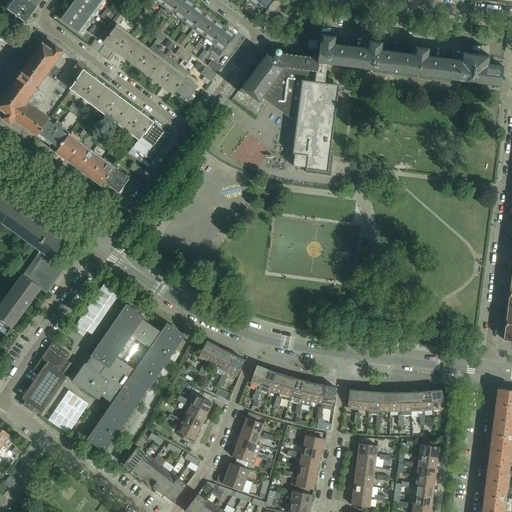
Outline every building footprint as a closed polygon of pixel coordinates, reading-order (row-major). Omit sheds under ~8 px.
[(31,14),(11,0),(5,9),(16,16),(12,21),(21,28),(31,14)] [(37,6),(28,0),(11,0),(31,14),(37,6)] [(84,0),(76,0),(74,4),(93,18),(99,10),(84,0)] [(101,0),(84,0),(99,10),(105,2),(101,0)] [(195,6),(187,0),(167,0),(163,6),(183,22),(195,6)] [(74,4),(68,12),(87,26),(93,18),(74,4)] [(215,21),(195,6),(183,22),(203,37),(215,21)] [(143,8),(137,15),(140,17),(146,9),(143,8)] [(146,9),(140,17),(142,19),(148,11),(146,9)] [(106,11),(103,14),(111,19),(113,16),(106,11)] [(81,34),(87,26),(68,12),(62,20),(81,34)] [(132,21),(135,16),(128,12),(125,15),(132,21)] [(111,19),(103,14),(101,16),(109,22),(111,19)] [(145,24),(140,20),(136,25),(141,29),(145,24)] [(235,36),(215,21),(203,37),(224,52),(235,36)] [(163,22),(157,30),(160,32),(165,24),(163,22)] [(140,43),(117,26),(116,28),(111,24),(100,39),(105,42),(104,43),(127,60),(140,43)] [(94,27),(92,30),(99,36),(101,33),(94,27)] [(99,36),(92,30),(90,33),(97,38),(99,36)] [(0,41),(7,44),(11,36),(0,31),(0,41)] [(313,58),(305,56),(282,54),(282,53),(282,51),(281,51),(281,50),(280,50),(279,49),(278,49),(277,49),(277,50),(276,50),(275,51),(274,53),(274,54),(275,56),(272,59),(267,55),(266,55),(241,89),(240,89),(238,92),(235,97),(233,98),(233,99),(232,100),(256,117),(264,106),(262,105),(265,101),(262,99),(262,98),(266,101),(270,104),(273,107),(277,109),(281,112),(285,115),(289,117),(293,120),(296,123),(294,138),(292,154),(294,155),(293,167),(306,168),(306,170),(328,173),(330,157),(330,155),(335,117),(339,86),(324,84),(325,79),(326,73),(327,68),(327,65),(368,70),(371,70),(469,83),(475,84),(476,84),(488,86),(500,87),(501,83),(502,83),(503,76),(502,75),(503,66),(501,66),(498,66),(488,64),(489,62),(489,61),(489,57),(480,56),(480,53),(481,53),(482,46),(471,45),(470,52),(471,52),(471,55),(462,53),(461,53),(460,61),(428,57),(429,49),(415,47),(414,55),(409,55),(401,54),(394,53),(386,52),(381,51),(382,43),(368,41),(367,49),(335,45),(336,37),(321,35),(320,43),(318,43),(318,41),(309,40),(309,42),(308,47),(308,49),(314,50),(313,58)] [(163,45),(167,40),(162,37),(158,42),(156,44),(160,47),(162,44),(163,45)] [(183,37),(177,45),(180,47),(185,39),(183,37)] [(41,45),(20,73),(16,78),(16,79),(14,81),(0,100),(0,117),(3,119),(9,124),(12,120),(36,137),(36,136),(48,120),(25,103),(62,52),(45,39),(41,45)] [(185,39),(180,47),(182,49),(188,41),(185,39)] [(162,60),(140,43),(127,60),(150,77),(162,60)] [(176,55),(181,58),(185,53),(180,50),(176,55)] [(203,52),(197,60),(200,62),(205,54),(203,52)] [(195,61),(189,57),(185,53),(181,58),(188,64),(189,63),(192,65),(195,61)] [(205,54),(200,62),(203,64),(208,56),(205,54)] [(185,77),(176,70),(179,66),(174,62),(171,66),(162,60),(150,77),(173,94),(175,91),(185,77)] [(212,61),(208,66),(218,73),(222,68),(212,61)] [(86,69),(78,63),(72,71),(80,77),(83,72),(86,69)] [(216,76),(205,68),(201,74),(211,82),(216,76)] [(83,72),(80,77),(71,89),(94,106),(106,89),(83,72)] [(187,74),(185,77),(175,91),(188,100),(197,87),(192,84),(195,80),(187,74)] [(129,106),(106,89),(94,106),(117,123),(129,106)] [(152,123),(129,106),(117,123),(140,140),(142,137),(141,137),(151,124),(152,123)] [(81,111),(76,107),(72,112),(77,115),(81,111)] [(71,112),(64,120),(72,126),(78,117),(71,112)] [(96,128),(99,124),(94,121),(91,118),(88,123),(96,128)] [(70,134),(49,119),(48,120),(36,136),(57,151),(69,135),(70,134)] [(163,133),(151,124),(141,137),(142,137),(154,146),(163,133)] [(91,152),(70,136),(69,135),(57,151),(56,152),(79,169),(91,152)] [(152,162),(142,154),(134,148),(130,153),(138,159),(137,159),(148,167),(152,162)] [(114,169),(92,153),(91,152),(79,169),(102,186),(105,182),(114,170),(114,169)] [(130,169),(141,177),(145,171),(134,164),(130,169)] [(117,172),(114,170),(105,182),(108,184),(107,185),(119,193),(129,180),(117,171),(117,172)] [(11,329),(41,289),(45,292),(63,268),(52,259),(64,243),(0,195),(0,222),(36,249),(19,273),(22,276),(0,305),(0,320),(0,321),(0,320),(0,323),(6,328),(7,326),(11,329)] [(104,284),(73,330),(83,336),(87,331),(92,335),(119,295),(104,284)] [(142,319),(143,317),(126,306),(92,356),(91,358),(87,356),(84,361),(87,364),(86,365),(85,365),(74,382),(99,399),(100,396),(113,404),(88,440),(105,451),(184,336),(167,324),(161,333),(142,319)] [(198,357),(207,363),(216,346),(207,341),(198,357)] [(26,402),(24,406),(32,411),(34,408),(42,413),(66,377),(58,372),(70,355),(53,343),(34,371),(39,375),(22,399),(26,402)] [(225,351),(216,346),(207,363),(217,368),(225,351)] [(234,356),(225,351),(217,368),(226,373),(234,356)] [(244,360),(234,356),(226,373),(236,377),(244,360)] [(73,365),(68,362),(60,372),(66,376),(73,365)] [(250,383),(260,387),(267,370),(257,366),(250,383)] [(267,370),(260,387),(259,390),(261,391),(267,394),(269,393),(270,391),(276,373),(267,370)] [(286,376),(276,373),(270,391),(280,394),(286,376)] [(291,397),(296,379),(286,376),(280,394),(291,397)] [(300,403),(305,382),(296,379),(291,397),(289,402),(297,404),(298,403),(300,403)] [(315,384),(305,382),(300,403),(302,404),(302,405),(310,407),(311,402),(315,384)] [(322,405),(325,386),(315,384),(311,402),(322,405)] [(332,406),(336,388),(325,386),(322,405),(321,408),(323,409),(324,405),(332,406)] [(216,394),(226,398),(228,392),(219,388),(216,394)] [(511,391),(498,389),(496,405),(511,406),(511,391)] [(347,409),(358,410),(360,391),(349,390),(347,409)] [(69,391),(48,421),(68,434),(89,404),(69,391)] [(370,392),(360,391),(358,410),(369,411),(370,392)] [(441,391),(431,392),(433,410),(443,409),(441,391)] [(380,393),(370,392),(369,411),(368,415),(377,415),(379,415),(379,412),(380,393)] [(433,410),(431,392),(421,393),(422,411),(422,415),(425,415),(424,411),(433,410)] [(390,393),(380,393),(379,412),(390,412),(390,393)] [(400,393),(390,393),(390,412),(401,412),(400,393)] [(411,393),(400,393),(401,412),(400,415),(403,415),(403,416),(411,416),(411,412),(411,393)] [(422,411),(421,393),(411,393),(411,412),(419,411),(420,415),(422,415),(422,411)] [(196,395),(191,405),(208,413),(212,404),(196,395)] [(208,413),(191,405),(187,414),(203,422),(208,413)] [(511,406),(496,405),(492,435),(511,437),(511,406)] [(203,422),(187,414),(182,423),(198,431),(203,422)] [(246,418),(243,428),(260,434),(264,424),(246,418)] [(198,431),(182,423),(177,432),(194,441),(198,431)] [(14,438),(0,427),(0,443),(6,448),(14,438)] [(243,428),(239,438),(257,444),(260,434),(243,428)] [(322,450),(324,440),(325,434),(317,432),(316,438),(306,436),(304,446),(322,450)] [(158,437),(152,434),(149,438),(155,442),(158,437)] [(511,437),(492,435),(488,465),(509,468),(510,461),(511,461),(511,454),(511,437)] [(164,441),(158,437),(155,442),(161,445),(164,441)] [(239,438),(236,447),(267,458),(268,456),(258,453),(261,445),(257,444),(239,438)] [(175,447),(169,444),(167,449),(173,452),(175,447)] [(359,444),(358,455),(376,457),(377,446),(359,444)] [(421,445),(420,456),(438,458),(439,448),(421,445)] [(322,450),(304,446),(302,456),(320,460),(322,450)] [(181,451),(175,447),(173,452),(179,456),(181,451)] [(236,447),(232,457),(254,465),(257,457),(266,461),(267,458),(236,447)] [(137,448),(124,465),(132,472),(145,454),(137,448)] [(145,454),(132,472),(140,478),(154,460),(145,454)] [(194,458),(187,454),(185,459),(191,463),(194,458)] [(376,457),(358,455),(357,465),(375,467),(376,457)] [(320,460),(302,456),(300,466),(318,470),(320,460)] [(438,458),(420,456),(418,466),(436,468),(438,458)] [(200,462),(194,458),(191,463),(198,467),(200,462)] [(154,460),(140,478),(148,484),(162,466),(154,460)] [(230,463),(227,474),(246,481),(250,470),(230,463)] [(375,467),(357,465),(355,475),(373,477),(375,467)] [(509,468),(488,465),(484,496),(505,498),(506,492),(507,492),(509,474),(508,474),(509,468)] [(162,466),(148,484),(157,490),(170,473),(162,466)] [(318,470),(300,466),(298,476),(316,480),(318,470)] [(436,468),(418,466),(417,476),(435,478),(436,468)] [(316,480),(298,476),(294,476),(295,473),(289,472),(288,477),(292,478),(291,486),(313,490),(316,480)] [(170,473),(157,490),(165,497),(178,479),(170,473)] [(219,475),(216,482),(242,491),(246,481),(227,474),(225,478),(219,475)] [(373,477),(355,475),(354,485),(372,487),(373,477)] [(11,476),(4,485),(10,489),(17,481),(11,476)] [(435,478),(417,476),(416,486),(434,488),(435,478)] [(178,479),(165,497),(173,503),(177,498),(187,485),(178,479)] [(372,487),(354,485),(353,495),(371,497),(372,487)] [(434,488),(416,486),(414,496),(432,499),(434,488)] [(292,491),(290,502),(310,506),(312,495),(292,491)] [(188,507),(185,511),(184,511),(198,511),(206,500),(198,494),(188,507)] [(371,497),(353,495),(351,506),(369,508),(371,497)] [(432,499),(414,496),(410,496),(409,503),(410,504),(409,506),(413,506),(431,509),(432,499)] [(505,498),(484,496),(482,511),(504,511),(506,505),(505,505),(505,498)] [(206,500),(198,511),(210,511),(215,506),(206,500)] [(309,511),(310,506),(290,502),(288,511),(309,511)]
